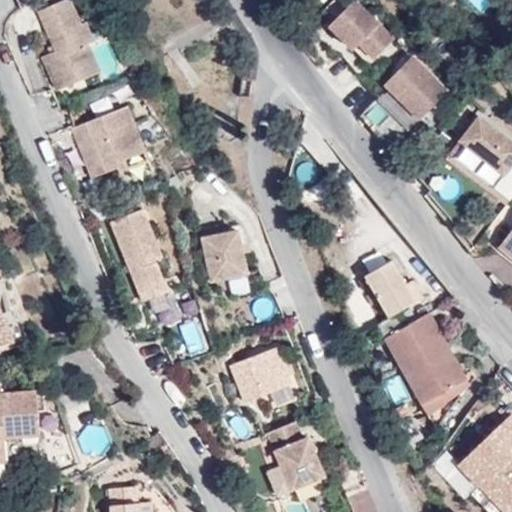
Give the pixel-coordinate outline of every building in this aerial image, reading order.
[(63,0),(41,9),(56,42),(58,47),(52,50),(44,54),(56,81),(81,70),(84,77),(102,69),(91,43),(96,41),(88,21),(82,23),(73,0),(63,0)] [(356,0),(352,0),(329,24),(369,63),(375,57),(394,37),(356,0)] [(58,47),(56,42),(50,44),(52,50),(58,47)] [(448,89),(412,54),(385,82),(420,117),(448,89)] [(59,87),(84,77),(81,70),(56,81),(59,87)] [(373,102),(360,119),(391,143),(405,126),(373,102)] [(123,125),(132,121),(126,106),(117,110),(123,125)] [(145,152),(132,121),(123,125),(117,110),(72,128),(92,177),(117,167),(116,163),(124,159),(145,152)] [(486,127),(490,122),(482,116),(478,121),(486,127)] [(504,199),(511,188),(511,156),(510,155),(511,153),(511,139),(490,122),(486,127),(478,121),(450,156),(504,199)] [(431,190),(453,171),(437,156),(424,166),(417,174),(431,190)] [(128,169),(124,159),(116,163),(117,167),(119,172),(128,169)] [(163,257),(143,209),(111,222),(144,300),(168,291),(155,260),(163,257)] [(247,272),(238,231),(220,235),(218,227),(202,232),(212,280),(247,272)] [(511,253),(511,230),(501,245),(511,253)] [(408,283),(394,259),(369,274),(393,315),(418,300),(408,283)] [(408,283),(418,300),(424,297),(415,280),(408,283)] [(270,295),(252,304),(262,321),(279,312),(270,295)] [(453,348),(433,311),(387,336),(425,402),(470,377),(457,354),(447,359),(444,354),(453,348)] [(0,317),(0,345),(14,341),(6,317),(0,317)] [(287,384),(273,347),(229,366),(244,402),(287,384)] [(457,354),(453,348),(444,354),(447,359),(457,354)] [(0,399),(0,459),(45,455),(39,389),(4,392),(2,393),(2,399),(0,399)] [(511,511),(511,419),(460,469),(480,490),(501,511),(511,511)] [(293,422),(265,434),(290,490),(323,476),(307,438),(301,441),(293,422)] [(152,511),(152,504),(140,505),(138,487),(111,490),(113,511),(152,511)] [(501,511),(480,490),(472,498),(485,511),(501,511)] [(309,511),(304,494),(283,500),(286,511),(309,511)]
